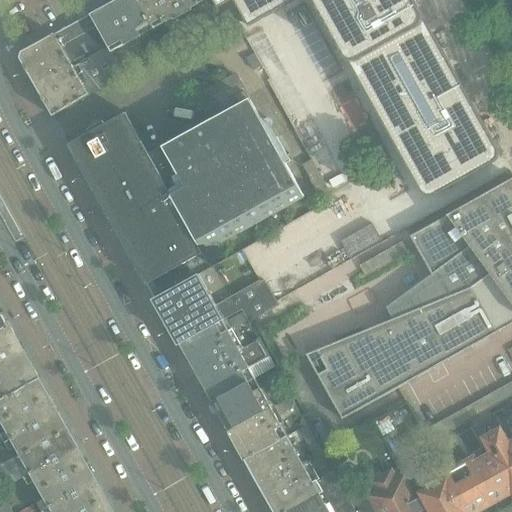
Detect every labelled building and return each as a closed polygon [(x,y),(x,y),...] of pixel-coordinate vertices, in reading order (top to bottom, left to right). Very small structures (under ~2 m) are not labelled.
[(155,29),(138,0),(116,0),(112,3),(133,41),(155,29)] [(207,0),(138,0),(155,29),(207,0)] [(211,0),(217,9),(232,1),(247,27),(296,0),(313,0),(419,193),(421,195),(424,197),(427,198),(430,198),(433,197),(491,165),(494,163),(495,160),(496,157),(496,154),(495,151),(412,0),(211,0)] [(90,15),(111,53),(133,41),(112,3),(90,15)] [(88,96),(124,75),(111,53),(90,15),(21,53),(19,59),(52,117),(88,96)] [(304,197),(285,164),(289,162),(276,138),(271,141),(236,76),(198,97),(210,120),(148,155),(125,113),(104,125),(102,122),(87,131),(89,134),(68,146),(146,285),(211,248),(291,204),(304,197)] [(332,200),(312,164),(311,161),(303,166),(311,180),(310,181),(315,191),(316,190),(324,205),(332,200)] [(306,355),(342,420),(511,325),(511,179),(410,237),(432,276),(395,302),(402,315),(306,355)] [(179,344),(222,320),(197,275),(154,299),(179,344)] [(247,310),(232,318),(237,326),(251,319),(247,310)] [(256,380),(250,370),(271,357),(260,339),(239,351),(222,320),(179,344),(213,405),(256,380)] [(0,402),(39,381),(23,353),(8,326),(0,330),(0,402)] [(272,409),(256,380),(213,405),(245,462),(288,438),(287,437),(281,425),(303,412),(294,396),(272,409)] [(39,381),(0,402),(0,412),(1,412),(12,431),(1,437),(5,444),(58,415),(39,381)] [(14,459),(0,467),(0,469),(5,476),(10,485),(23,478),(77,449),(58,415),(5,444),(14,459)] [(357,511),(349,496),(325,454),(316,459),(316,460),(325,477),(314,484),(294,448),(306,442),(314,457),(322,452),(308,425),(287,437),(288,438),(245,462),(273,511),(357,511)] [(511,451),(506,441),(499,429),(483,438),(492,454),(467,466),(465,463),(443,475),(445,478),(434,485),(421,492),(431,511),(474,511),(511,492),(511,451)] [(43,511),(95,483),(79,454),(77,449),(23,478),(28,486),(34,482),(45,501),(39,504),(42,511),(43,511)] [(431,511),(421,492),(434,485),(426,469),(405,480),(404,476),(396,481),(390,470),(370,480),(376,491),(371,494),(377,507),(379,511),(431,511)] [(111,511),(95,483),(43,511),(111,511)] [(11,511),(0,492),(0,508),(2,511),(11,511)]
